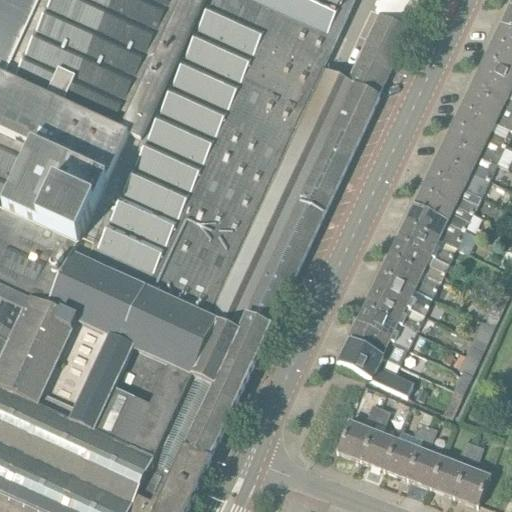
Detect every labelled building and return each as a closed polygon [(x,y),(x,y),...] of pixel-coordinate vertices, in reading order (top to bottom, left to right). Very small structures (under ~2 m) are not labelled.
[(0,0),(0,511),(185,511),(380,100),(378,99),(409,33),(411,34),(426,0),(0,0)] [(511,30),(511,10),(503,26),(511,30)] [(511,52),(511,30),(503,26),(494,44),(511,52)] [(511,72),(511,52),(494,44),(486,60),(511,72)] [(511,92),(511,72),(486,60),(478,77),(511,92)] [(511,113),(511,92),(478,77),(470,94),(511,113)] [(511,134),(511,113),(470,94),(462,111),(510,135),(510,134),(511,134)] [(506,142),(510,135),(462,111),(454,127),(506,151),(510,144),(506,142)] [(382,133),(390,117),(379,112),(371,127),(382,133)] [(499,168),(506,151),(454,127),(446,143),(499,168)] [(438,160),(480,182),(490,186),(494,177),(485,172),(488,165),(498,170),(499,168),(446,143),(438,160)] [(430,177),(482,201),(486,194),(477,189),(480,182),(438,160),(430,177)] [(482,203),(482,201),(430,177),(423,193),(475,218),(482,203)] [(467,235),(475,218),(423,193),(414,210),(467,235)] [(414,210),(406,227),(449,250),(458,254),(467,235),(414,210)] [(449,250),(406,227),(398,244),(450,269),(454,261),(446,257),(449,250)] [(441,287),(450,269),(398,244),(390,261),(438,285),(441,287)] [(435,293),(438,285),(390,261),(382,278),(434,303),(437,295),(435,293)] [(497,292),(511,299),(511,295),(511,278),(505,275),(497,292)] [(425,320),(434,303),(382,278),(374,295),(425,320)] [(511,299),(497,292),(497,294),(500,296),(493,311),(503,315),(511,299)] [(417,337),(425,320),(374,295),(366,312),(417,337)] [(503,315),(493,311),(486,327),(495,332),(503,315)] [(417,337),(366,312),(358,328),(409,354),(417,337)] [(495,332),(486,327),(482,326),(474,343),(487,349),(495,332)] [(358,328),(350,345),(384,364),(400,371),(409,354),(358,328)] [(466,360),(479,366),(487,349),(474,343),(466,360)] [(339,370),(408,402),(414,388),(380,373),(384,364),(350,345),(338,370),(339,371),(339,370)] [(479,366),(466,360),(459,376),(462,378),(472,383),(479,366)] [(472,383),(462,378),(454,395),(464,400),(472,383)] [(464,400),(454,395),(443,419),(453,424),(464,400)] [(367,424),(377,427),(382,412),(373,409),(367,424)] [(382,412),(377,427),(386,431),(391,416),(382,412)] [(337,457),(360,466),(373,435),(349,426),(337,457)] [(423,446),(429,431),(419,427),(419,429),(413,442),(423,446)] [(429,431),(423,446),(432,449),(438,434),(429,431)] [(385,476),(397,444),(373,435),(360,466),(385,476)] [(408,485),(421,453),(410,450),(397,444),(385,476),(408,485)] [(460,460),(469,464),(475,449),(466,445),(460,460)] [(475,449),(469,464),(479,467),(484,452),(475,449)] [(408,485),(432,494),(444,462),(421,453),(408,485)] [(432,494),(454,503),(467,471),(444,462),(432,494)] [(477,511),(478,511),(480,509),(491,480),(467,471),(454,503),(477,511)]
